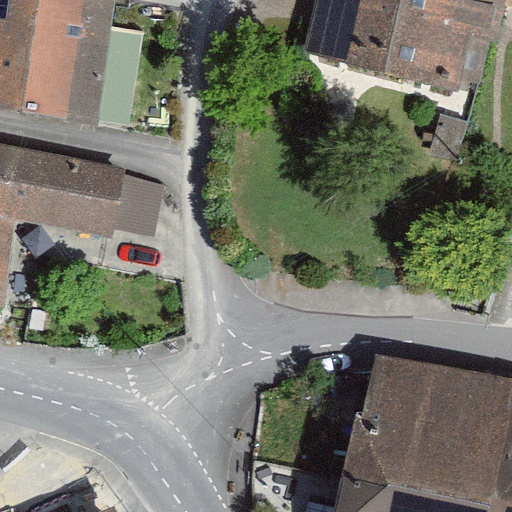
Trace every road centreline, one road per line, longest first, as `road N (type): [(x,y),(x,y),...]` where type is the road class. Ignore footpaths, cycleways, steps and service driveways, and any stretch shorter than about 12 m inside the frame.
road 1 (residential): [(244,353),(198,249),(212,0)]
road 2 (residential): [(244,353),(310,338),(511,346)]
road 3 (residential): [(127,432),(244,353)]
road 4 (tertiary): [(127,432),(0,388)]
